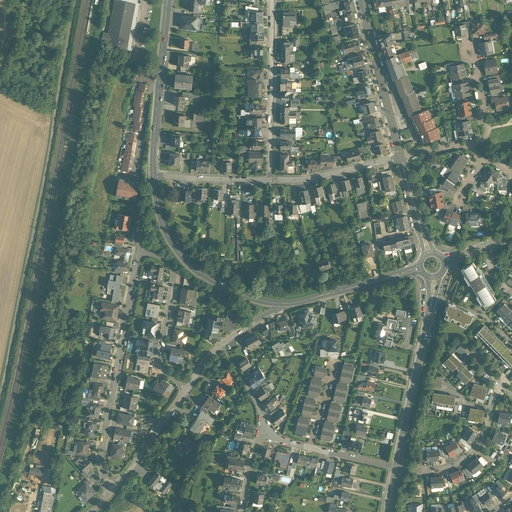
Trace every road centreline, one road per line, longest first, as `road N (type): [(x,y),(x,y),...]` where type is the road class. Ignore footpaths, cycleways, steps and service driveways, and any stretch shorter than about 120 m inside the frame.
road 1 (track): [(0,397),(75,0)]
road 2 (residential): [(139,249),(101,450),(103,471),(116,484)]
road 3 (residential): [(269,179),(271,0)]
road 4 (secondary): [(167,0),(153,173)]
road 5 (residential): [(187,382),(160,354),(172,266),(139,249)]
road 6 (secondary): [(153,173),(162,220),(181,253),(245,296)]
road 7 (residential): [(361,0),(400,157)]
road 8 (secondary): [(395,467),(426,328)]
road 9 (residential): [(400,157),(307,179),(269,179)]
road 10 (residential): [(395,467),(431,470),(461,460),(479,444),(491,408)]
road 11 (unclassified): [(116,484),(187,382)]
